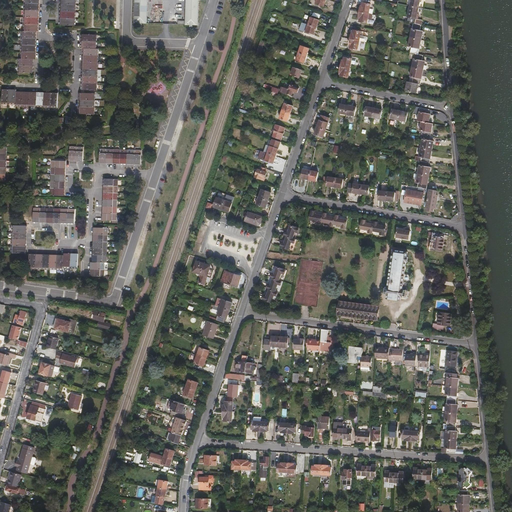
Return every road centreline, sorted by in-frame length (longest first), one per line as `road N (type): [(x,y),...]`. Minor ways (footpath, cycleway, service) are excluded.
road 1 (residential): [(0,285),(114,301),(199,44)]
road 2 (residential): [(197,440),(491,457)]
road 3 (residential): [(241,310),(479,342)]
road 4 (residential): [(0,462),(41,312),(0,299)]
road 5 (residential): [(281,193),(467,229)]
road 6 (residential): [(241,310),(197,440)]
road 7 (residential): [(320,81),(452,110)]
road 8 (residential): [(281,193),(241,310)]
